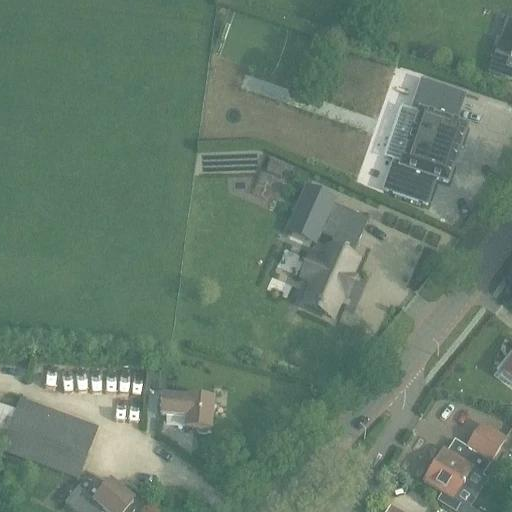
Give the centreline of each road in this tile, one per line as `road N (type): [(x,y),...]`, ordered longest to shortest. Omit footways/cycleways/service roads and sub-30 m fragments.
road 1 (tertiary): [(410,355),(355,419),(254,511)]
road 2 (residential): [(340,511),(397,420),(410,355)]
road 3 (tertiary): [(410,355),(511,217)]
